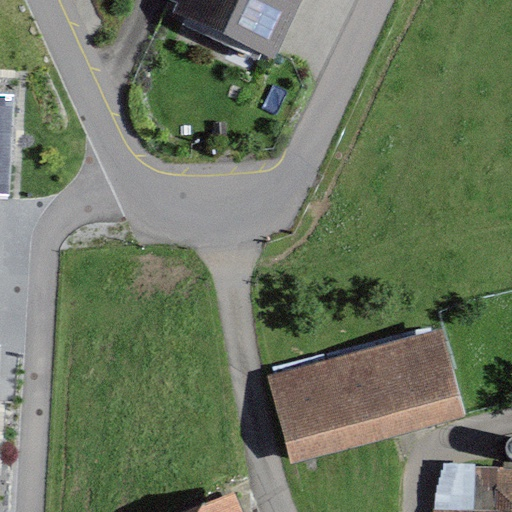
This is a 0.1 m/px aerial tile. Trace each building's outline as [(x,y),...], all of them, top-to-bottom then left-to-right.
[(301,0),(178,0),(173,11),(271,61),(301,0)] [(0,89),(19,90),(20,66),(0,65),(0,89)] [(17,100),(0,98),(0,196),(12,197),(17,100)] [(293,467),(461,424),(438,335),(270,378),(293,467)] [(511,511),(511,475),(481,475),(479,511),(511,511)] [(240,511),(236,503),(213,511),(240,511)]
